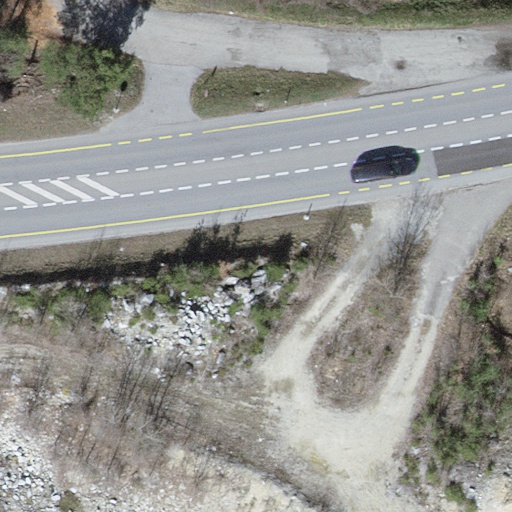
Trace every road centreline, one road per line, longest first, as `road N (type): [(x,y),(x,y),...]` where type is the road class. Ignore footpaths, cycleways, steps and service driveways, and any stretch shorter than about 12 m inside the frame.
road 1 (primary): [(511,125),(0,196)]
road 2 (track): [(68,0),(171,35),(511,90)]
road 3 (track): [(192,38),(168,73),(135,182)]
